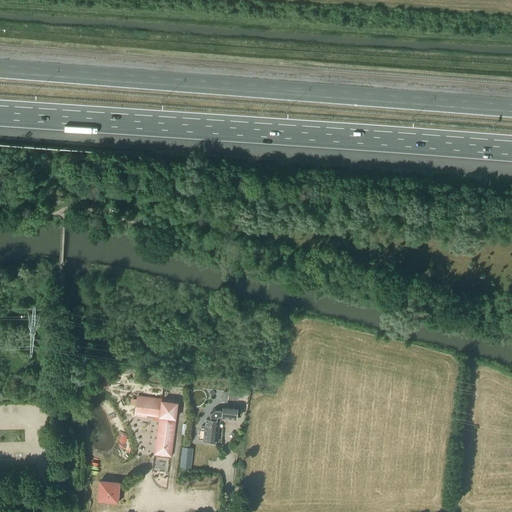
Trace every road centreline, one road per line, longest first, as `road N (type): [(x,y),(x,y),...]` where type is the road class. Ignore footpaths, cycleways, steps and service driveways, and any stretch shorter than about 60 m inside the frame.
road 1 (motorway): [(511,105),(0,66)]
road 2 (motorway): [(0,113),(511,149)]
road 3 (track): [(511,37),(0,4)]
road 4 (track): [(44,419),(46,267)]
